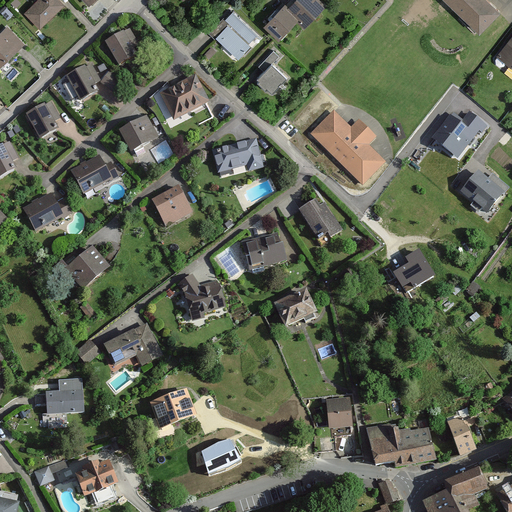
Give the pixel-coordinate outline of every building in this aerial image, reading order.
[(60,0),(36,0),(24,13),(42,30),(66,6),(60,0)] [(322,0),(290,0),(265,26),(282,42),(300,23),(306,29),(328,5),(322,0)] [(489,0),(445,0),(480,34),(502,13),(489,0)] [(260,37),(234,13),(214,35),(239,59),(260,37)] [(7,27),(0,33),(0,70),(25,46),(7,27)] [(130,30),(106,44),(120,70),(145,56),(130,30)] [(511,39),(498,56),(511,68),(511,39)] [(92,64),(66,79),(82,106),(97,97),(92,89),(103,83),(92,64)] [(275,67),(263,81),(278,95),(290,82),(275,67)] [(197,77),(161,94),(175,123),(211,106),(197,77)] [(53,104),(27,117),(40,143),(55,136),(50,126),(61,121),(53,104)] [(334,110),(310,134),(363,188),(388,164),(369,145),(376,138),(360,121),(352,129),(334,110)] [(450,116),(432,139),(458,160),(479,131),(482,133),(487,126),(469,112),(461,124),(450,116)] [(148,118),(120,133),(132,156),(161,141),(148,118)] [(260,140),(213,152),(220,178),(266,167),(260,140)] [(12,144),(0,149),(0,180),(15,174),(11,165),(20,161),(12,144)] [(101,158),(71,172),(83,197),(122,179),(115,163),(105,168),(101,158)] [(505,193),(478,171),(460,193),(487,215),(505,193)] [(180,188),(152,203),(166,230),(194,215),(180,188)] [(52,195),(23,211),(37,236),(74,215),(65,199),(57,204),(52,195)] [(316,202),(300,213),(322,246),(344,231),(328,207),(322,210),(316,202)] [(0,212),(0,229),(9,221),(0,212)] [(280,234),(243,241),(249,273),(286,265),(280,234)] [(110,270),(94,250),(67,271),(84,291),(110,270)] [(411,285),(414,290),(435,278),(419,251),(405,258),(408,265),(393,274),(402,289),(411,285)] [(461,286),(441,270),(435,278),(424,291),(442,308),(461,286)] [(199,288),(195,278),(177,285),(193,327),(229,314),(217,282),(199,288)] [(309,293),(275,307),(285,332),(319,318),(309,293)] [(150,326),(103,347),(113,369),(139,357),(144,368),(165,359),(150,326)] [(92,342),(78,353),(87,365),(101,354),(92,342)] [(185,389),(152,401),(162,429),(195,417),(185,389)] [(82,395),(46,395),(46,418),(82,418),(82,395)] [(349,399),(327,401),(330,432),(352,430),(349,399)] [(442,425),(456,457),(473,449),(460,417),(442,425)] [(363,429),(369,467),(392,464),(392,469),(433,460),(427,428),(396,430),(394,424),(363,429)] [(202,452),(209,476),(229,469),(242,462),(230,441),(219,443),(202,452)] [(36,469),(41,485),(72,475),(67,459),(36,469)] [(109,466),(75,480),(85,504),(119,489),(109,466)] [(474,468),(437,483),(439,492),(419,501),(421,511),(420,511),(464,511),(476,507),(471,496),(484,489),(474,468)] [(511,511),(511,482),(490,495),(499,511),(511,511)]
